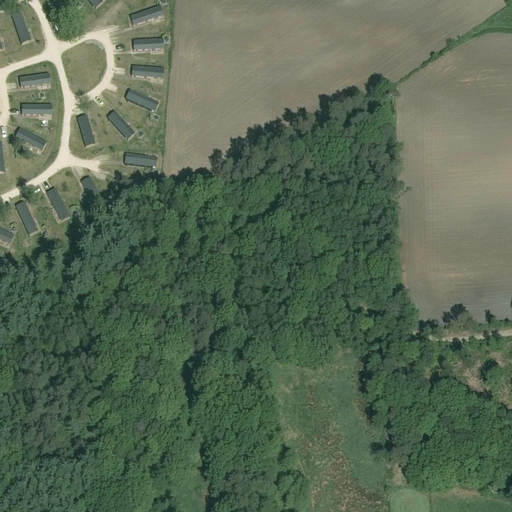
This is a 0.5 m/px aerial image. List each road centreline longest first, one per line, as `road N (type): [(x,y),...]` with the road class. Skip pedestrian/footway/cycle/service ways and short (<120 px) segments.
road 1 (track): [(57,511),(130,462),(155,431),(164,372),(181,358),(241,346),(315,349),(333,341),(360,307)]
road 2 (track): [(511,331),(419,337),(265,256),(183,224),(151,228)]
road 3 (track): [(151,228),(117,250),(102,283),(115,361),(135,382),(130,462)]
